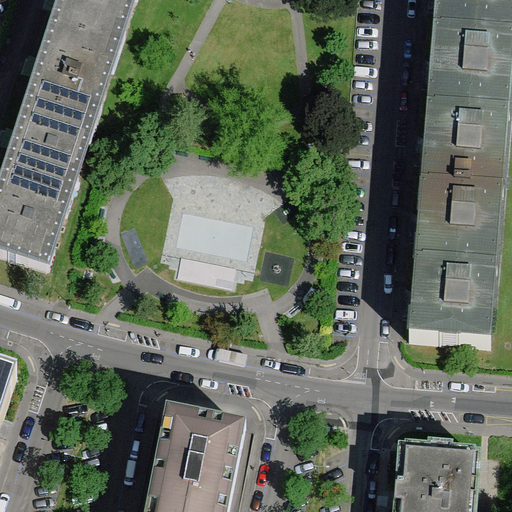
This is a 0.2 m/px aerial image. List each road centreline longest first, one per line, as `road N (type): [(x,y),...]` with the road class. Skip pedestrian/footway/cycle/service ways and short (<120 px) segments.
road 1 (residential): [(399,0),(364,398)]
road 2 (residential): [(16,511),(73,343)]
road 3 (residential): [(293,390),(138,363)]
road 4 (residential): [(138,363),(111,511)]
road 5 (residential): [(511,409),(364,398)]
road 6 (residential): [(270,511),(293,390)]
